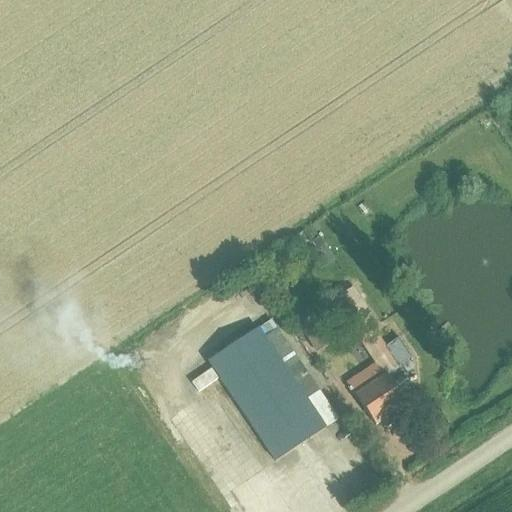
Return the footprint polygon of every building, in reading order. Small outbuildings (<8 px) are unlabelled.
[(318,238),(311,242),(319,254),(326,250),(318,238)] [(283,294),(275,299),(281,308),(289,303),(283,294)] [(349,294),(334,304),(356,337),(356,336),(375,364),(347,383),(356,396),(376,426),(406,406),(386,376),(399,368),(412,359),(400,340),(386,349),(349,294)] [(275,463),(325,429),(258,329),(208,362),(275,463)] [(212,370),(191,384),(198,393),(218,380),(212,370)] [(402,379),(394,384),(400,393),(408,388),(402,379)]
